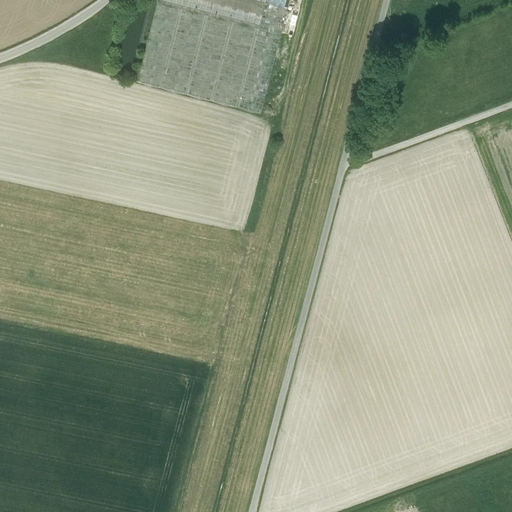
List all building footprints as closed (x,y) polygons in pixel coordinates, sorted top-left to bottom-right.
[(265,1),(260,0),(158,0),(158,2),(182,8),(207,15),(232,22),(258,28),(265,1)] [(264,0),(265,1),(258,28),(281,34),(289,0),(264,0)] [(182,8),(158,2),(137,82),(161,88),(182,8)] [(207,15),(182,8),(161,88),(187,95),(207,15)] [(232,22),(207,15),(187,95),(212,102),(232,22)] [(258,28),(232,22),(212,102),(238,108),(258,28)] [(281,34),(258,28),(238,108),(260,114),(281,34)]
